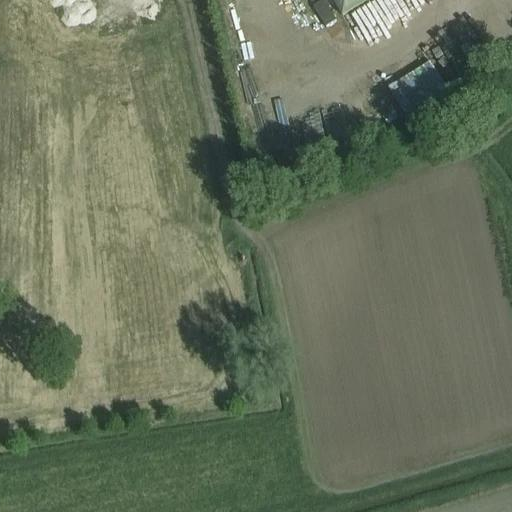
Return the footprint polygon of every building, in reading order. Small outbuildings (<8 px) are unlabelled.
[(115,0),(89,0),(99,39),(123,33),(115,0)] [(246,0),(250,14),(271,9),(268,0),(246,0)] [(331,0),(342,17),(370,0),(331,0)] [(406,33),(437,10),(429,0),(390,0),(385,4),(406,33)] [(488,38),(498,31),(511,53),(511,10),(505,0),(492,0),(482,7),(487,14),(477,20),(488,38)] [(246,5),(235,10),(245,33),(256,28),(246,5)] [(481,79),(502,72),(494,49),(473,57),(481,79)] [(235,80),(252,80),(252,64),(234,64),(235,80)] [(402,111),(413,105),(405,89),(393,95),(402,111)] [(374,104),(378,116),(393,111),(390,99),(374,104)] [(358,156),(354,129),(326,133),(328,144),(318,146),(320,161),(358,156)] [(286,147),(276,148),(278,160),(263,162),(265,183),(279,181),(278,173),(290,172),(286,147)]
